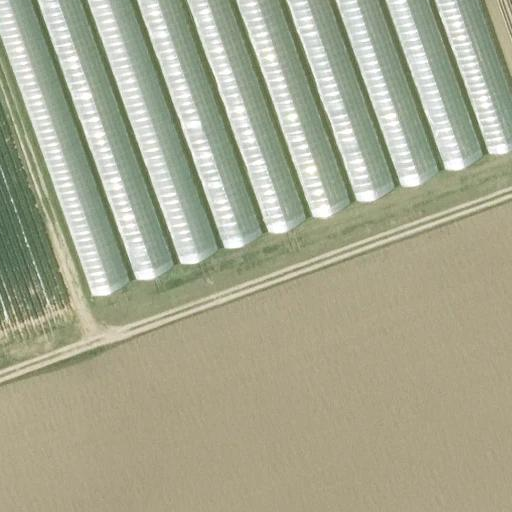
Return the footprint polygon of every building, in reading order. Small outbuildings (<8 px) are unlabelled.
[(468,82),(485,152),(511,145),(511,97),(506,73),(468,82)] [(449,169),(479,157),(450,84),(420,95),(449,169)] [(379,118),(402,184),(438,171),(422,124),(408,129),(405,121),(398,123),(394,113),(379,118)] [(353,199),(392,189),(377,130),(338,140),(353,199)] [(309,214),(346,206),(331,141),(294,149),(309,214)] [(266,230),(303,221),(288,159),(275,163),(276,170),(253,176),(266,230)] [(207,191),(222,245),(261,235),(249,193),(233,197),(229,185),(207,191)] [(185,207),(183,198),(164,202),(178,261),(216,251),(204,203),(185,207)] [(132,276),(171,268),(156,203),(118,211),(132,276)] [(92,293),(128,281),(109,220),(103,222),(105,228),(97,231),(90,211),(68,218),(92,293)]
